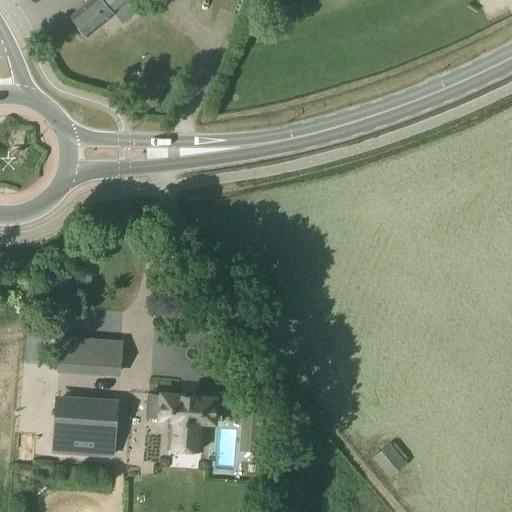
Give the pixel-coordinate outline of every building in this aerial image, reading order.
[(113,12),(128,0),(88,0),(71,15),(79,25),(78,27),(82,33),(85,32),(87,35),(114,13),(113,12)] [(119,372),(121,342),(105,341),(103,371),(119,372)] [(213,422),(215,398),(195,396),(196,395),(182,393),(181,395),(162,394),(160,418),(170,418),(168,447),(201,450),(203,421),(213,422)] [(113,455),(116,406),(56,401),(52,451),(113,455)] [(244,408),(242,433),(261,435),(263,410),(244,408)] [(388,444),(372,457),(391,480),(407,467),(388,444)]
